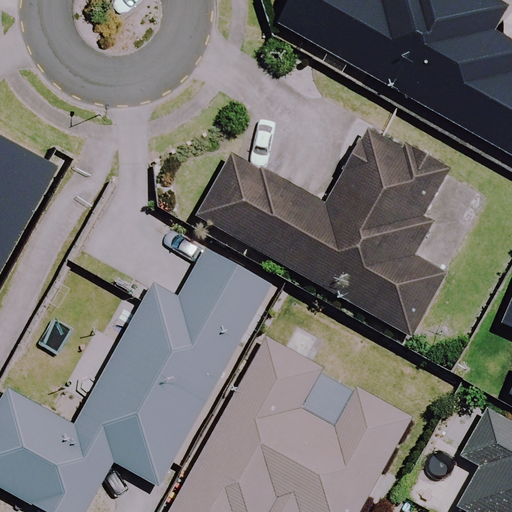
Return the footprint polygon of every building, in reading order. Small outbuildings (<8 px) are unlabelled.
[(297,0),(280,29),(511,164),(511,48),(494,38),(508,14),(484,0),(297,0)] [(230,159),(195,223),(411,342),(445,280),(412,262),(431,229),(425,226),(450,178),(371,135),(328,213),(230,159)] [(0,266),(54,170),(0,139),(0,266)] [(269,293),(206,257),(179,305),(155,291),(77,429),(12,392),(0,412),(0,490),(38,511),(86,511),(114,464),(158,490),(269,293)] [(511,285),(495,324),(511,331),(511,285)] [(323,372),(266,341),(174,511),(361,511),(410,423),(358,395),(335,436),(299,417),(323,372)] [(511,511),(511,427),(489,415),(462,465),(481,475),(460,511),(511,511)]
